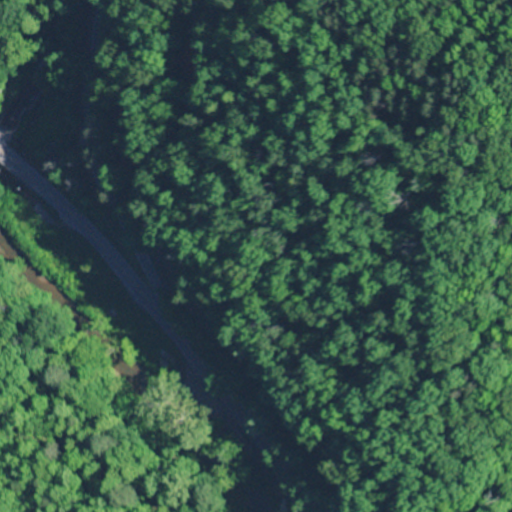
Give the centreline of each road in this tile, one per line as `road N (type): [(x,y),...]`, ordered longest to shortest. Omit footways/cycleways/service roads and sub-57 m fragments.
road 1 (secondary): [(313,511),(131,286),(0,156)]
road 2 (secondary): [(186,351),(97,163),(97,0)]
